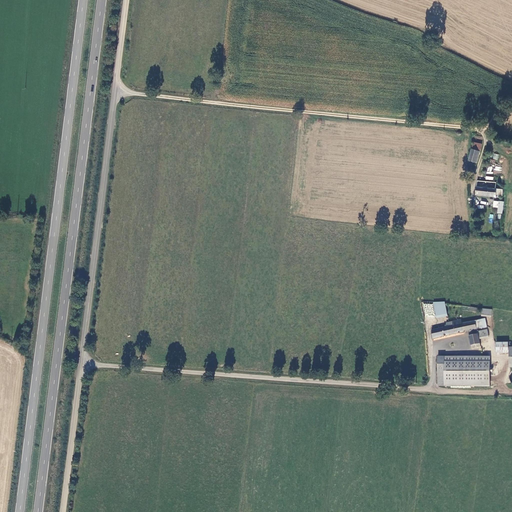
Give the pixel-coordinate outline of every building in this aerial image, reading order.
[(477,152),(478,144),(471,143),(470,151),(477,152)] [(475,162),(477,152),(470,151),(468,161),(475,162)] [(496,190),(485,188),(476,187),(475,195),(502,199),(503,191),(500,191),(501,188),(496,187),(496,190)] [(497,208),(497,213),(502,214),(504,201),(493,200),(493,207),(497,208)] [(434,315),(445,313),(443,304),(432,305),(434,315)] [(478,315),(488,316),(489,309),(479,308),(478,315)] [(478,327),(477,320),(461,324),(460,320),(454,322),(454,325),(445,327),(433,330),(434,337),(467,330),(471,349),(479,347),(478,340),(477,334),(475,334),(474,328),(475,328),(478,327)] [(478,340),(489,338),(487,332),(477,334),(478,340)] [(505,343),(493,343),(493,351),(505,351),(505,343)] [(487,385),(487,356),(442,356),(442,385),(487,385)]
